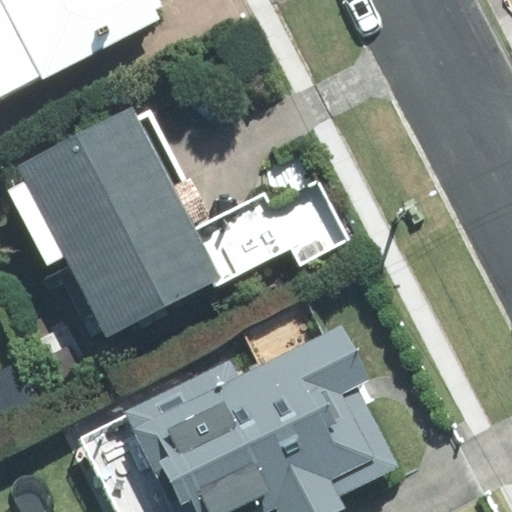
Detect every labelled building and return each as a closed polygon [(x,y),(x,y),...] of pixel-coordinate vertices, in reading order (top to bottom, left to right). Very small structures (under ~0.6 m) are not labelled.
[(142,0),(0,0),(0,114),(159,30),(142,0)] [(131,118),(16,178),(105,348),(220,288),(131,118)] [(8,255),(0,259),(0,360),(17,391),(68,362),(8,255)] [(341,334),(144,432),(184,511),(340,511),(337,506),(400,475),(360,396),(370,391),(341,334)] [(480,511),(475,503),(458,511),(480,511)]
